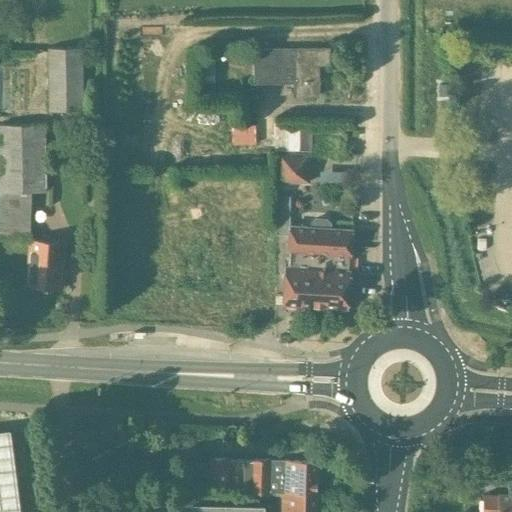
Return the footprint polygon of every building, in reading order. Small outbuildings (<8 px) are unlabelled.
[(316,45),(252,47),(253,83),(294,82),(294,94),(318,94),(316,45)] [(49,110),(83,109),(83,46),(48,46),(49,110)] [(218,137),(254,136),(254,112),(218,113),(218,137)] [(0,236),(29,237),(30,237),(32,190),(46,190),(45,123),(0,123),(0,236)] [(282,129),(283,143),(304,141),(302,127),(282,129)] [(279,181),(296,181),(296,172),(309,173),(309,153),(279,153),(279,181)] [(277,195),(276,222),(275,233),(288,234),(287,250),(289,250),(288,266),(284,266),(282,303),(348,307),(350,270),(348,270),(349,254),(351,254),(352,229),(330,227),(331,222),(326,217),(315,216),(311,220),(310,226),(290,225),(290,195),(277,195)] [(66,240),(30,237),(29,237),(26,286),(63,288),(66,240)] [(0,511),(19,511),(10,430),(0,431),(0,511)] [(281,491),(281,493),(317,494),(318,460),(282,459),(281,472),(269,471),(270,458),(253,458),(253,459),(229,458),(229,457),(209,457),(209,489),(252,490),(252,492),(269,492),(269,491),(281,491)] [(208,462),(185,461),(185,483),(207,484),(208,462)] [(316,511),(317,494),(281,493),(280,511),(316,511)] [(511,511),(511,493),(498,493),(498,495),(482,494),(481,511),(511,511)] [(263,511),(263,504),(150,501),(149,511),(263,511)]
